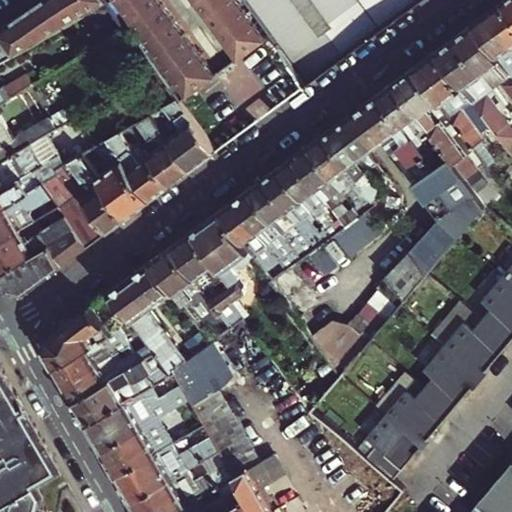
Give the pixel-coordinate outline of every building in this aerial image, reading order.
[(0,62),(108,1),(106,0),(40,0),(0,28),(0,62)] [(117,0),(157,53),(186,92),(195,87),(215,74),(160,0),(117,0)] [(197,0),(239,57),(266,36),(239,0),(197,0)] [(311,81),(421,0),(250,0),(274,32),(310,80),(311,81)] [(511,11),(504,0),(474,22),(511,72),(511,11)] [(511,0),(503,0),(504,0),(511,11),(511,0)] [(511,72),(474,22),(458,34),(495,84),(496,85),(502,81),(511,94),(511,72)] [(458,34),(438,48),(507,142),(511,138),(511,122),(488,89),(495,84),(458,34)] [(416,65),(452,113),(504,183),(511,174),(511,147),(507,142),(438,48),(416,65)] [(443,119),(452,113),(416,65),(395,80),(451,156),(461,169),(469,163),(464,156),(467,153),(443,119)] [(158,69),(145,78),(164,105),(179,96),(158,69)] [(0,102),(33,83),(28,74),(5,87),(4,85),(0,87),(0,102)] [(380,92),(414,138),(420,133),(435,153),(442,162),(451,156),(395,80),(380,92)] [(359,107),(384,139),(416,182),(417,181),(442,162),(435,153),(428,158),(414,138),(380,92),(359,107)] [(153,113),(193,168),(218,150),(179,96),(164,105),(153,113)] [(359,107),(347,116),(371,148),(384,139),(359,107)] [(0,110),(0,161),(3,160),(17,152),(59,127),(53,115),(15,136),(0,110)] [(173,183),(193,168),(153,113),(131,126),(135,131),(142,140),(173,183)] [(371,148),(347,116),(327,131),(377,197),(396,182),(371,148)] [(153,198),(173,183),(142,140),(133,147),(126,137),(135,131),(131,126),(110,138),(153,198)] [(327,131),(311,143),(344,187),(364,212),(368,209),(379,200),(377,197),(327,131)] [(116,164),(100,175),(129,215),(153,198),(110,138),(97,146),(109,162),(113,160),(116,164)] [(297,153),(349,223),(357,216),(339,191),(344,187),(311,143),(297,153)] [(15,180),(29,172),(17,152),(3,160),(15,180)] [(297,153),(282,164),(334,235),(336,233),(349,223),(297,153)] [(481,196),(461,169),(451,156),(442,162),(417,181),(443,217),(439,221),(455,241),(487,204),(481,196)] [(3,160),(0,161),(0,206),(22,193),(48,177),(51,175),(46,166),(33,174),(31,171),(29,172),(15,180),(3,160)] [(282,164),(267,175),(318,246),(323,242),(334,235),(282,164)] [(90,244),(111,229),(81,189),(65,166),(51,175),(48,177),(55,190),(61,201),(76,225),(90,244)] [(81,189),(111,229),(129,215),(100,175),(81,189)] [(267,175),(251,186),(287,234),(303,257),(318,246),(267,175)] [(490,185),(481,196),(487,204),(497,192),(490,185)] [(251,186),(237,197),(282,261),(283,264),(294,256),(281,238),(287,234),(251,186)] [(0,206),(0,238),(36,217),(57,204),(61,201),(55,190),(30,205),(22,193),(0,206)] [(282,261),(237,197),(222,208),(254,255),(266,273),(282,261)] [(36,217),(0,238),(0,267),(2,271),(76,225),(61,201),(57,204),(63,215),(42,228),(36,217)] [(228,276),(208,291),(223,312),(234,326),(246,317),(236,302),(248,292),(248,284),(237,268),(239,267),(244,267),(251,263),(251,257),(254,255),(222,208),(194,229),(228,276)] [(383,230),(382,228),(368,209),(364,212),(357,216),(349,223),(336,233),(351,254),(383,230)] [(439,221),(411,250),(429,272),(455,241),(439,221)] [(76,225),(2,271),(11,287),(27,290),(90,244),(76,225)] [(194,229),(173,244),(208,291),(228,276),(194,229)] [(208,291),(173,244),(152,259),(174,289),(202,327),(223,312),(208,291)] [(411,250),(397,265),(416,287),(429,272),(411,250)] [(152,259),(113,289),(157,349),(173,371),(188,359),(151,307),(174,289),(152,259)] [(385,278),(407,298),(409,296),(416,287),(397,265),(385,278)] [(376,445),(366,456),(383,471),(392,479),(418,449),(409,442),(419,431),(427,438),(475,381),(467,374),(477,362),(485,370),(511,338),(511,267),(483,301),(492,308),(474,329),(466,322),(425,370),(433,377),(416,397),(408,390),(367,438),(376,445)] [(377,292),(397,309),(407,298),(385,278),(374,289),(377,292)] [(387,321),(397,309),(377,292),(367,304),(387,321)] [(92,304),(50,336),(47,349),(56,365),(112,331),(106,323),(92,304)] [(367,304),(346,328),(349,330),(367,345),(384,324),(387,321),(367,304)] [(115,317),(106,323),(112,331),(121,325),(115,317)] [(339,378),(367,345),(349,330),(346,328),(333,322),(312,339),(339,378)] [(121,325),(112,331),(56,365),(66,382),(108,356),(122,347),(131,342),(121,325)] [(108,356),(66,382),(75,397),(140,359),(131,342),(122,347),(126,356),(113,364),(108,356)] [(75,397),(89,421),(143,389),(173,371),(157,349),(140,359),(75,397)] [(222,511),(276,511),(251,468),(254,467),(213,396),(223,388),(197,352),(188,359),(173,371),(182,383),(192,397),(207,423),(213,435),(221,448),(228,461),(236,475),(242,485),(248,497),(222,511)] [(0,511),(50,511),(43,500),(37,499),(41,485),(35,475),(58,462),(0,363),(0,511)] [(413,365),(401,380),(417,393),(429,378),(413,365)] [(143,389),(89,421),(105,447),(159,416),(192,397),(182,383),(150,401),(143,389)] [(159,416),(105,447),(120,473),(174,441),(159,416)] [(195,445),(213,435),(207,423),(189,433),(195,445)] [(120,473),(135,499),(189,467),(203,459),(221,448),(213,435),(195,445),(181,453),(174,441),(120,473)] [(203,459),(210,471),(228,461),(221,448),(203,459)] [(135,499),(142,511),(172,511),(202,495),(236,475),(228,461),(210,471),(196,479),(189,467),(135,499)] [(294,511),(265,461),(254,467),(251,468),(276,511),(294,511)] [(511,511),(511,462),(477,504),(486,511),(485,511),(511,511)] [(202,495),(172,511),(222,511),(248,497),(242,485),(207,505),(202,495)]
